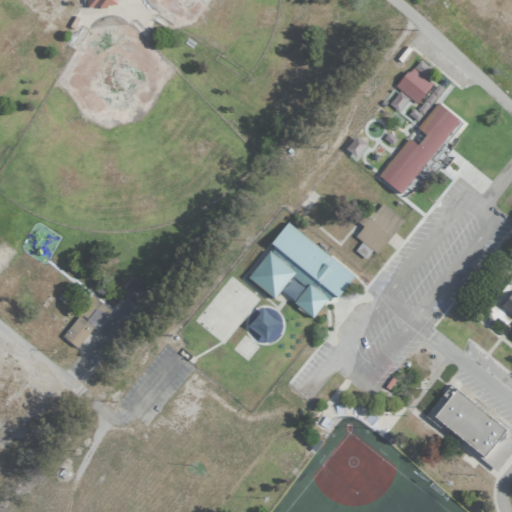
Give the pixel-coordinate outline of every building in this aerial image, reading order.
[(413,104),(431,84),(424,78),(431,71),(418,59),(393,86),(413,104)] [(376,176),(399,194),(457,119),(435,102),(415,128),(423,135),(415,145),(405,137),(376,176)] [(402,221),(380,202),(371,213),(368,210),(356,222),(361,226),(353,236),(374,254),(402,221)] [(353,275),(285,223),(268,243),(271,245),(245,278),(272,299),(278,291),(312,317),(326,298),(332,302),(353,275)] [(144,292),(130,280),(123,288),(136,300),(144,292)] [(108,309),(91,296),(59,335),(76,349),(108,309)] [(511,301),(507,296),(497,308),(511,320),(511,301)] [(511,448),(511,433),(448,384),(425,413),(497,469),(511,448)]
